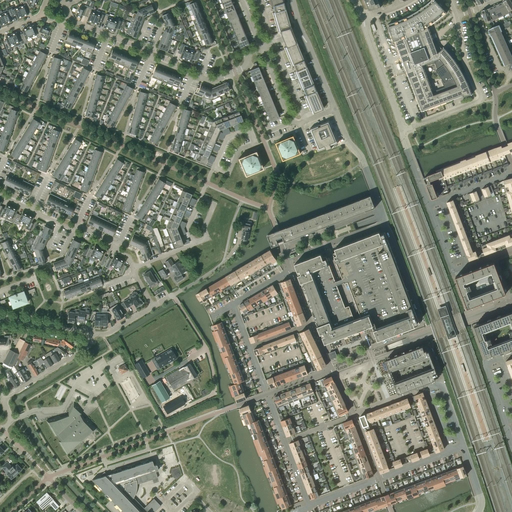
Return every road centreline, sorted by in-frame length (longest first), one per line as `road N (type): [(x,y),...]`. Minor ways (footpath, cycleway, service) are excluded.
road 1 (residential): [(463,446),(440,382),(426,388),(449,452)]
road 2 (residential): [(309,506),(449,452)]
